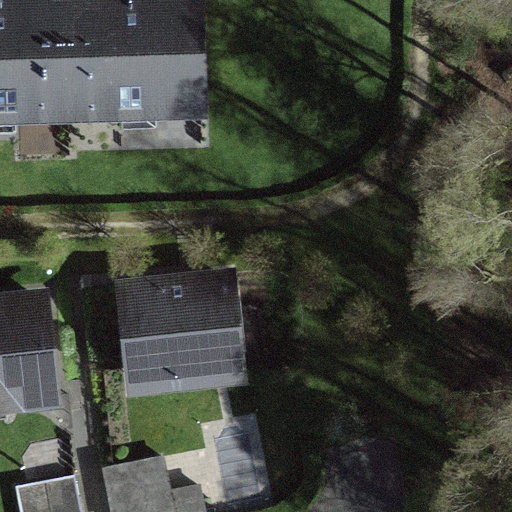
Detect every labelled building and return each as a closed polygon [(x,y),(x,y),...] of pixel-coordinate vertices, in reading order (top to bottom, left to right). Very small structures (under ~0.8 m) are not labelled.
[(198,0),(0,0),(0,9),(199,5),(198,0)] [(199,5),(0,9),(0,134),(221,129),(218,4),(199,5)] [(252,393),(240,285),(132,296),(143,404),(252,393)] [(0,425),(65,420),(53,304),(0,309),(0,425)] [(81,511),(77,491),(17,502),(18,511),(81,511)]
